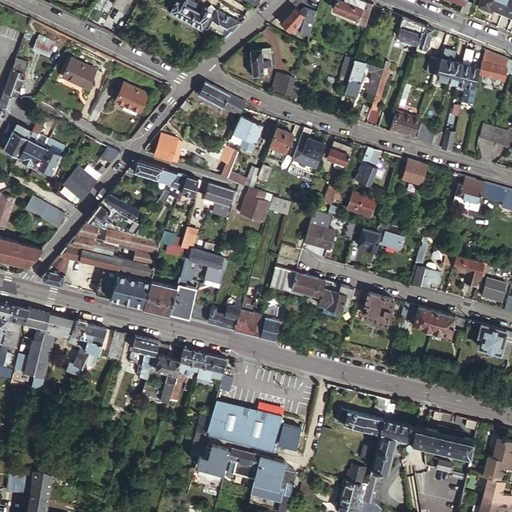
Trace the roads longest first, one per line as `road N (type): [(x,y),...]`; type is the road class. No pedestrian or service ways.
road 1 (tertiary): [(25,288),(511,414)]
road 2 (residential): [(201,72),(342,129),(511,178)]
road 3 (residential): [(189,83),(25,288)]
road 4 (unknown): [(31,102),(129,152),(243,190)]
road 5 (unclassified): [(299,258),(511,322)]
road 6 (residential): [(189,83),(13,0)]
